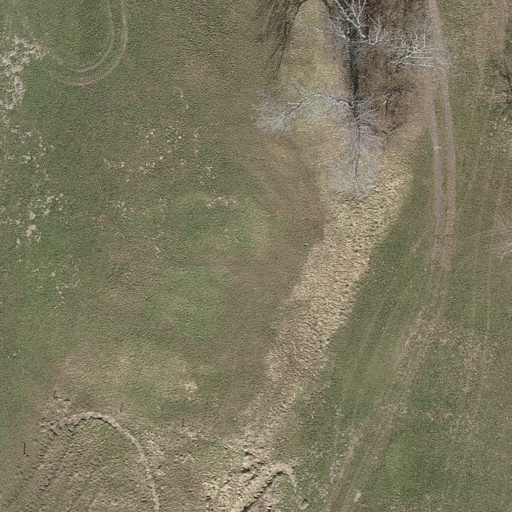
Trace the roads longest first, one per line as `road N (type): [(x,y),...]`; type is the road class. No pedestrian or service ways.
road 1 (track): [(341,511),(390,422),(439,254),(446,183)]
road 2 (track): [(418,0),(446,183)]
